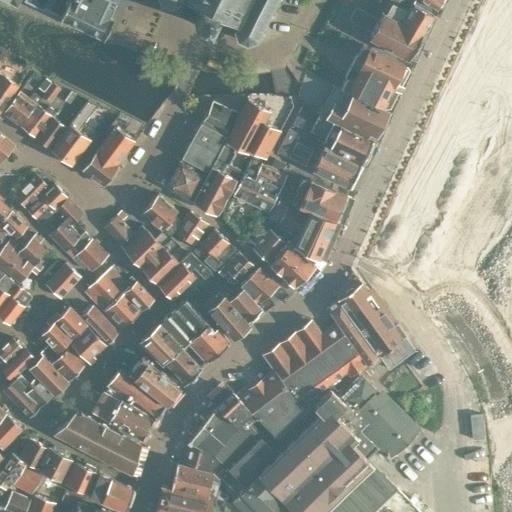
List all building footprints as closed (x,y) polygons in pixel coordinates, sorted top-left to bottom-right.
[(36,0),(101,31),(110,11),(106,9),(110,0),(36,0)] [(196,0),(199,1),(192,15),(207,22),(214,9),(234,18),(232,23),(235,32),(244,36),(254,33),(258,25),(262,27),(263,24),(259,22),(267,8),(270,9),(272,6),(268,4),(270,0),(196,0)] [(353,0),(346,13),(369,27),(367,32),(407,54),(431,10),(413,0),(409,0),(406,6),(395,0),(383,0),(377,13),(353,0)] [(360,38),(355,48),(362,51),(357,63),(391,81),(401,59),(366,41),(360,38)] [(338,82),(337,84),(341,86),(342,84),(381,103),(385,95),(384,94),(389,84),(390,81),(391,81),(357,63),(351,75),(343,71),(338,82)] [(0,102),(16,79),(0,67),(0,102)] [(43,72),(35,83),(41,88),(42,88),(49,78),(43,72)] [(41,88),(39,90),(47,96),(58,82),(50,76),(49,78),(42,88),(41,88)] [(317,107),(317,108),(365,132),(366,131),(367,127),(373,131),(386,106),(381,103),(342,84),(341,86),(337,84),(338,82),(332,79),(317,107)] [(17,85),(0,107),(1,107),(18,120),(34,98),(38,92),(31,87),(27,92),(17,85)] [(68,86),(61,95),(67,99),(74,88),(68,86)] [(200,114),(200,115),(224,129),(235,106),(228,103),(228,102),(212,94),(210,93),(200,114)] [(242,93),(211,160),(222,167),(231,147),(230,147),(233,141),(246,147),(247,144),(264,151),(277,123),(261,116),(266,104),(242,93)] [(64,121),(48,143),(68,159),(69,159),(88,133),(76,123),(94,99),(85,94),(67,117),(64,121)] [(34,98),(18,120),(33,131),(49,109),(54,104),(46,98),(41,103),(34,98)] [(317,108),(309,121),(318,126),(315,132),(323,137),(322,139),(359,158),(360,156),(362,157),(365,156),(369,149),(367,146),(366,145),(371,134),(366,131),(365,132),(317,108)] [(49,109),(33,131),(48,143),(64,121),(49,109)] [(105,128),(93,144),(94,145),(94,144),(114,158),(132,134),(120,125),(126,117),(115,110),(102,126),(105,128)] [(200,115),(189,134),(214,150),(217,144),(224,129),(200,115)] [(287,123),(274,146),(286,152),(291,141),(288,139),(294,127),(287,123)] [(0,129),(0,154),(12,140),(0,129)] [(189,134),(177,155),(203,170),(209,159),(214,150),(189,134)] [(291,141),(286,152),(302,161),(311,144),(295,135),(291,141)] [(322,139),(310,164),(347,183),(359,158),(322,139)] [(94,145),(80,163),(101,179),(116,159),(114,158),(94,144),(94,145)] [(240,169),(231,189),(266,206),(284,168),(283,168),(285,163),(281,161),(283,158),(271,152),(267,160),(265,159),(249,151),(240,169)] [(203,170),(177,155),(164,178),(166,183),(190,195),(203,170)] [(203,170),(190,195),(191,196),(215,208),(234,173),(222,167),(211,160),(209,159),(203,170)] [(33,167),(10,188),(24,202),(47,181),(33,167)] [(282,180),(278,190),(308,205),(333,216),(345,190),(344,189),(322,180),(308,173),(302,188),(282,180)] [(47,181),(24,202),(33,212),(48,198),(52,202),(53,202),(62,194),(65,191),(52,176),(47,181)] [(155,188),(140,206),(146,211),(160,223),(164,227),(167,230),(171,224),(179,214),(172,208),(175,204),(155,188)] [(33,212),(32,212),(41,221),(47,215),(52,222),(62,213),(68,218),(77,209),(80,206),(66,190),(65,191),(62,194),(53,202),(52,202),(48,198),(33,212)] [(278,190),(273,199),(274,200),(276,201),(282,204),(274,219),(274,220),(295,231),(308,205),(278,190)] [(8,204),(0,212),(0,221),(5,226),(6,225),(13,232),(24,220),(8,204)] [(118,204),(101,220),(116,238),(130,225),(120,214),(124,210),(118,204)] [(173,225),(172,225),(190,239),(206,217),(187,204),(173,225)] [(295,231),(291,238),(309,256),(311,253),(317,254),(333,216),(308,205),(295,231)] [(52,222),(47,227),(63,244),(78,229),(68,218),(62,213),(52,222)] [(139,217),(128,228),(133,233),(144,223),(139,217)] [(212,222),(198,236),(209,247),(201,255),(211,265),(219,257),(233,243),(227,236),(212,222)] [(259,225),(249,236),(253,239),(250,242),(265,256),(283,237),(268,222),(262,228),(259,225)] [(151,232),(144,223),(133,233),(122,244),(132,255),(138,261),(169,231),(167,230),(164,227),(160,223),(151,232)] [(78,229),(63,244),(70,252),(73,249),(89,264),(106,247),(89,231),(89,232),(82,225),(78,229)] [(33,227),(16,245),(18,248),(31,260),(35,255),(45,244),(37,237),(40,234),(33,227)] [(128,228),(117,238),(121,243),(122,244),(133,233),(128,228)] [(169,231),(138,261),(155,278),(176,257),(168,248),(177,239),(169,231)] [(2,239),(0,240),(0,260),(4,264),(16,250),(18,248),(16,245),(11,242),(14,238),(8,232),(2,239)] [(288,235),(267,256),(285,274),(292,282),(313,261),(309,256),(291,238),(288,235)] [(236,244),(216,266),(225,275),(227,273),(232,278),(251,259),(236,244)] [(178,255),(155,278),(169,293),(185,279),(193,271),(187,264),(190,261),(202,271),(208,265),(187,246),(178,255)] [(16,250),(4,264),(18,276),(28,263),(34,268),(37,264),(31,260),(18,248),(16,250)] [(54,253),(40,267),(47,273),(43,277),(58,291),(78,270),(63,255),(60,259),(54,253)] [(108,261),(81,285),(101,305),(122,285),(133,274),(129,269),(122,276),(108,261)] [(256,261),(237,279),(239,281),(240,280),(256,299),(276,280),(256,261)] [(1,265),(0,265),(0,297),(15,279),(8,273),(7,273),(1,268),(3,266),(1,265)] [(353,278),(334,292),(334,293),(377,350),(386,363),(412,343),(402,329),(403,327),(404,327),(362,271),(353,278)] [(133,274),(122,285),(139,304),(151,293),(133,274)] [(15,279),(0,297),(0,312),(3,315),(7,318),(22,300),(30,291),(20,284),(20,283),(15,279)] [(239,281),(225,294),(242,313),(257,300),(256,299),(240,280),(239,281)] [(122,285),(101,305),(119,323),(139,304),(122,285)] [(160,313),(158,315),(180,341),(183,339),(186,336),(203,356),(226,335),(215,322),(211,324),(206,318),(183,292),(175,300),(160,313)] [(334,293),(324,301),(332,312),(365,359),(377,350),(334,293)] [(225,294),(210,307),(230,332),(232,333),(248,320),(242,313),(225,294)] [(90,298),(77,310),(84,317),(104,338),(116,326),(116,325),(90,298)] [(53,304),(48,309),(52,313),(70,331),(74,327),(84,317),(77,310),(66,299),(57,308),(53,304)] [(47,318),(38,327),(56,345),(70,331),(52,313),(48,309),(43,314),(47,318)] [(310,311),(260,347),(271,362),(300,396),(305,392),(344,365),(347,369),(358,360),(360,363),(365,359),(332,312),(318,322),(310,311)] [(158,315),(137,334),(159,358),(163,355),(164,356),(183,377),(198,362),(180,341),(158,315)] [(76,329),(68,336),(86,355),(97,345),(104,338),(84,317),(74,327),(76,329)] [(0,362),(5,357),(21,341),(11,331),(0,341),(0,362)] [(45,339),(37,346),(40,349),(41,348),(65,373),(83,356),(67,339),(56,350),(45,339)] [(0,362),(0,377),(3,380),(13,369),(32,351),(22,340),(21,341),(5,357),(0,362)] [(40,349),(27,362),(34,369),(37,372),(51,386),(52,387),(65,373),(41,348),(40,349)] [(126,366),(126,367),(164,399),(177,383),(144,355),(144,354),(139,351),(126,366)] [(118,359),(99,382),(102,383),(152,413),(165,400),(164,399),(126,367),(126,366),(118,359)] [(177,450),(176,455),(218,469),(217,476),(231,490),(229,492),(242,506),(245,503),(253,511),(363,511),(393,483),(395,481),(387,473),(365,450),(374,442),(380,447),(385,442),(391,448),(418,421),(379,381),(375,385),(358,367),(336,389),(328,381),(311,398),(305,392),(300,396),(271,362),(235,390),(252,410),(244,417),(240,413),(235,418),(218,405),(213,401),(185,436),(188,438),(184,452),(177,450)] [(3,380),(0,383),(28,410),(37,401),(23,386),(20,383),(24,379),(13,369),(3,380)] [(29,380),(23,386),(37,401),(51,386),(37,372),(34,369),(26,377),(29,380)] [(224,379),(207,395),(213,401),(218,405),(235,418),(240,413),(244,417),(252,410),(235,390),(224,379)] [(91,385),(87,393),(94,397),(90,405),(105,414),(141,435),(153,414),(152,413),(102,383),(98,389),(91,385)] [(73,403),(50,425),(130,468),(139,439),(73,403)] [(4,408),(0,411),(0,442),(0,443),(19,423),(4,408)] [(27,431),(16,451),(23,455),(36,462),(47,442),(27,431)] [(38,463),(38,464),(41,466),(58,475),(69,453),(70,452),(49,442),(49,443),(38,463)] [(0,459),(0,486),(3,482),(8,476),(11,477),(23,455),(16,451),(10,447),(0,459)] [(72,454),(61,475),(88,488),(96,467),(72,454)] [(11,477),(10,477),(29,488),(41,466),(38,464),(38,463),(36,462),(23,455),(11,477)] [(176,455),(169,481),(217,494),(217,492),(220,483),(216,480),(217,476),(218,469),(176,455)] [(96,467),(88,488),(111,500),(123,504),(130,483),(96,467)] [(218,511),(223,493),(217,492),(217,494),(169,481),(164,480),(156,511),(218,511)] [(9,483),(2,501),(22,508),(29,490),(9,483)] [(32,489),(26,508),(38,511),(47,511),(53,497),(53,496),(32,489)] [(124,511),(125,511),(75,496),(71,511),(124,511)]
